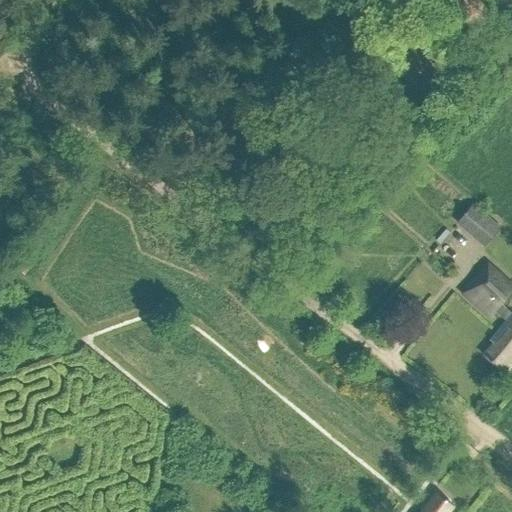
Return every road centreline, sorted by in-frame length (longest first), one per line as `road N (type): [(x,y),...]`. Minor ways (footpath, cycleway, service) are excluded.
road 1 (track): [(511,454),(41,97),(20,56)]
road 2 (track): [(215,229),(302,90),(379,0)]
